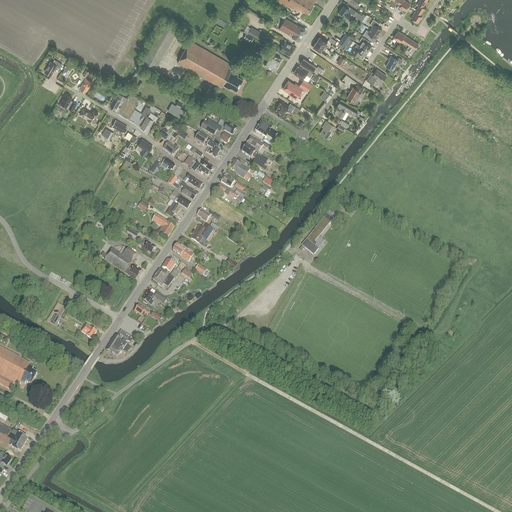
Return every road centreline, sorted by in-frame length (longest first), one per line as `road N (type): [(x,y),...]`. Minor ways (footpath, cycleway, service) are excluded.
road 1 (secondary): [(3,491),(120,319)]
road 2 (unclassified): [(210,186),(136,128),(53,79)]
road 3 (secondary): [(120,319),(210,186)]
road 4 (unclassified): [(120,319),(31,268),(0,219)]
